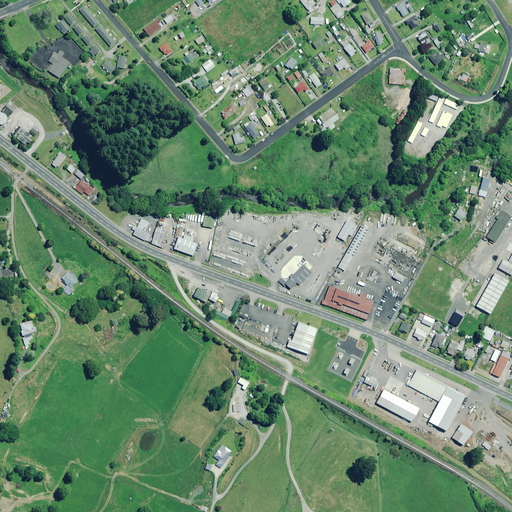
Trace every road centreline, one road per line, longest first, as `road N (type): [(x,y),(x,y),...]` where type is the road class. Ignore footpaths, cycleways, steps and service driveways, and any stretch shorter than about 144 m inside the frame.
road 1 (primary): [(511,397),(370,332),(149,251),(30,165)]
road 2 (residential): [(400,45),(240,159),(96,0)]
road 3 (residential): [(30,165),(13,186),(14,249),(23,275),(58,316),(58,331),(29,370)]
road 4 (residential): [(400,45),(431,79),(475,100),(498,85),(511,43)]
